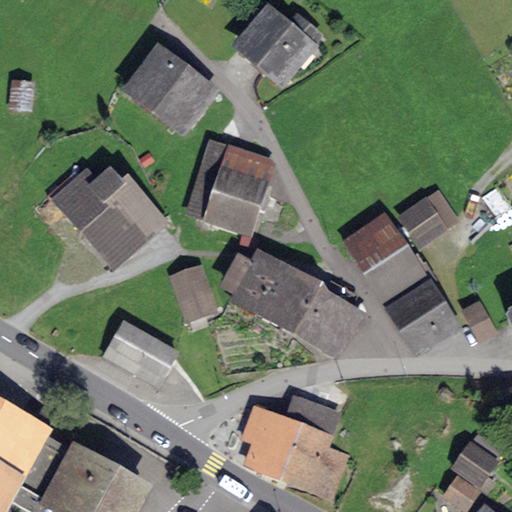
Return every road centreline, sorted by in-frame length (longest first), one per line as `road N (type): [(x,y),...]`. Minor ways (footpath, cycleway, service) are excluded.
road 1 (residential): [(378,364),(357,289),(325,251),(229,65)]
road 2 (residential): [(378,364),(242,393),(164,433)]
road 3 (primary): [(164,433),(0,336)]
road 4 (primary): [(294,511),(164,433)]
road 5 (residential): [(511,366),(378,364)]
